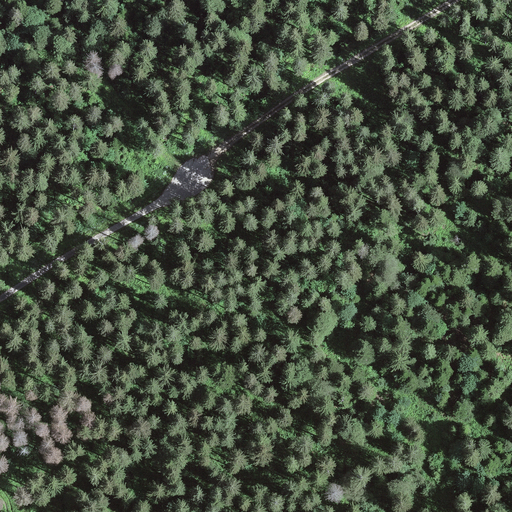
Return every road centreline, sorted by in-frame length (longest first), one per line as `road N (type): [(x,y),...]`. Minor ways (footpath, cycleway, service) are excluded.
road 1 (track): [(444,0),(319,80),(186,194),(134,212),(0,298)]
road 2 (track): [(186,194),(56,0)]
